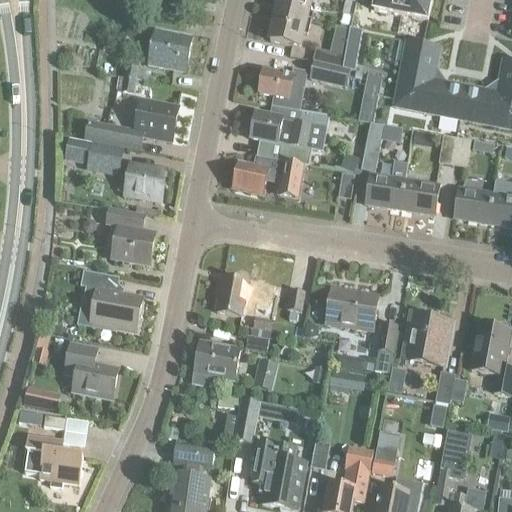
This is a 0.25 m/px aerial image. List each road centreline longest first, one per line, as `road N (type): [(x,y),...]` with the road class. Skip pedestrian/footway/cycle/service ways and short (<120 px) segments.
road 1 (secondary): [(0,325),(22,198),(25,96),(14,0)]
road 2 (residential): [(511,277),(194,225)]
road 3 (residential): [(108,511),(165,373),(194,225)]
road 4 (residential): [(194,225),(237,0)]
